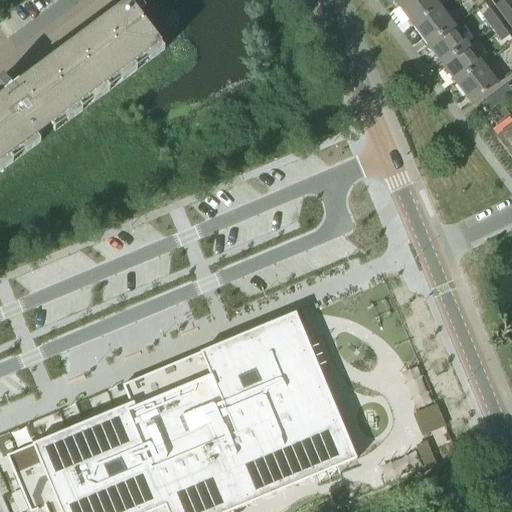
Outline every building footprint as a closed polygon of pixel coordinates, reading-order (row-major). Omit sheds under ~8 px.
[(412,26),(439,7),(433,0),(407,0),(398,7),(412,26)] [(502,0),(501,0),(494,5),(503,18),(511,12),(502,0)] [(0,79),(0,87),(5,93),(0,96),(0,165),(161,45),(128,2),(20,82),(9,71),(11,70),(10,69),(0,79)] [(427,46),(453,26),(439,7),(412,26),(427,46)] [(489,9),(481,15),(491,28),(498,22),(489,9)] [(511,29),(511,12),(503,18),(511,29)] [(500,41),(508,35),(498,22),(491,28),(500,41)] [(441,65),(468,45),(453,26),(427,46),(441,65)] [(455,84),(482,64),(468,45),(441,65),(455,84)] [(455,84),(470,104),(497,84),(482,64),(455,84)] [(511,91),(506,84),(494,94),(499,101),(511,91)] [(481,104),(487,111),(499,101),(494,94),(481,104)] [(511,125),(495,138),(511,159),(511,125)] [(68,430),(6,456),(11,467),(20,490),(29,511),(32,511),(37,510),(44,507),(46,511),(152,511),(164,507),(166,511),(230,511),(232,511),(312,478),(343,465),(355,460),(355,459),(318,371),(306,342),(306,341),(301,328),(298,322),(295,314),(267,325),(254,331),(243,335),(192,356),(122,386),(124,389),(130,404),(115,410),(83,424),(75,427),(68,430)]
